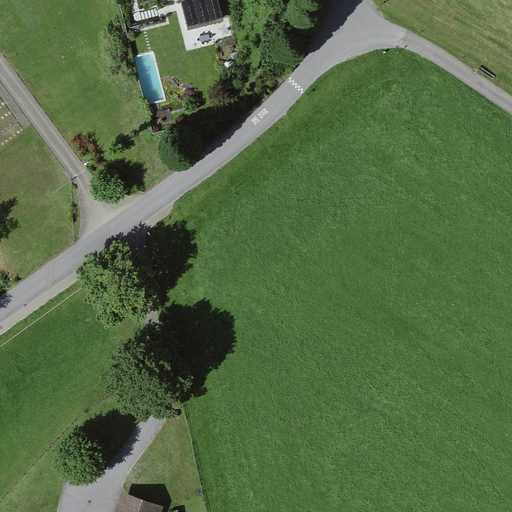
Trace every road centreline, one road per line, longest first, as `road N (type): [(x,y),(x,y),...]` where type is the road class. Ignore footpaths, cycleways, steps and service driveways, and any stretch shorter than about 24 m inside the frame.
road 1 (residential): [(338,21),(300,84),(246,136),(0,313)]
road 2 (unclassified): [(338,21),(390,34),(511,105)]
